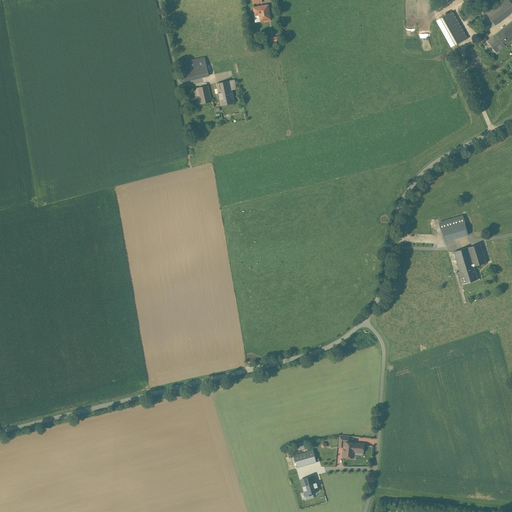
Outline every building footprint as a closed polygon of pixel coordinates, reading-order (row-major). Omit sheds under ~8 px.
[(511,3),(509,1),(503,6),(500,3),(486,14),(489,18),(495,25),(511,11),(511,3)] [(479,4),(474,7),(478,12),(483,9),(479,4)] [(268,5),(258,7),(254,8),(255,15),(260,14),(261,21),(270,19),(268,5)] [(474,7),(461,16),(464,22),(478,12),(474,7)] [(467,38),(452,12),(437,21),(451,47),(467,38)] [(495,25),(489,18),(487,20),(493,27),(495,25)] [(511,21),(498,33),(508,44),(511,41),(511,21)] [(508,44),(498,33),(488,42),(497,53),(508,44)] [(205,58),(180,63),(183,74),(191,72),(203,69),(207,68),(205,58)] [(203,69),(191,72),(193,80),(204,77),(203,69)] [(191,72),(183,74),(185,82),(193,80),(191,72)] [(230,81),(216,84),(218,94),(232,91),(232,90),(230,81)] [(208,85),(194,88),(198,104),(212,101),(208,85)] [(232,91),(218,94),(221,106),(235,103),(232,91)] [(463,216),(439,223),(441,230),(449,228),(465,223),(463,216)] [(465,223),(449,228),(441,230),(445,242),(453,239),(468,235),(465,223)] [(454,251),(459,269),(473,265),(473,266),(485,262),(480,244),(454,251)] [(473,266),(473,265),(459,269),(463,283),(477,279),(473,266)] [(338,447),(343,447),(344,441),(348,441),(349,437),(339,436),(338,447)] [(345,449),(343,449),(342,457),(345,457),(354,458),(354,450),(357,451),(363,452),(364,444),(355,443),(346,442),(345,449)] [(313,450),(294,456),(297,467),(317,461),(313,450)] [(315,475),(300,480),(305,496),(314,494),(313,493),(319,491),(315,475)]
